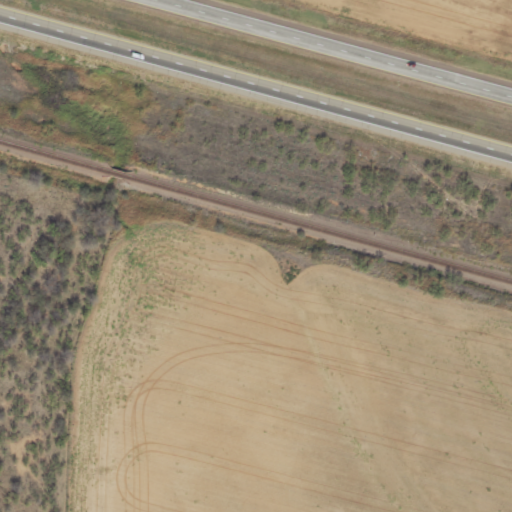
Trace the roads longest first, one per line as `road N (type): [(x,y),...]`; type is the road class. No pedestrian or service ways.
road 1 (trunk): [(0,12),(511,154)]
road 2 (trunk): [(511,86),(198,0)]
